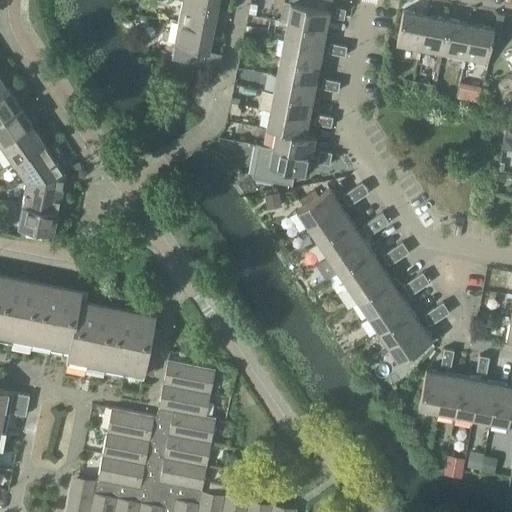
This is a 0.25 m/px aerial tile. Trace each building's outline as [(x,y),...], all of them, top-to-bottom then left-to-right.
[(178,22),(214,29),(218,7),(185,0),(182,0),(179,21),(178,22)] [(283,0),(279,20),(287,21),(319,28),(327,29),(331,11),(283,0)] [(250,2),(248,12),(255,13),(257,3),(250,2)] [(346,10),(337,8),(335,18),(344,20),(346,10)] [(420,50),(427,14),(403,10),(397,45),(420,50)] [(442,54),(449,19),(427,14),(420,50),(442,54)] [(465,58),(471,23),(449,19),(442,54),(465,58)] [(324,47),(327,29),(319,28),(287,21),(284,39),(319,46),(324,47)] [(178,22),(171,56),(202,62),(204,51),(209,52),(214,29),(178,22)] [(471,23),(465,58),(488,63),(495,27),(471,23)] [(320,65),(324,47),(319,46),(284,39),(280,57),(319,65),(320,65)] [(337,55),(339,45),(330,43),(328,53),(337,55)] [(339,45),(337,55),(345,57),(347,47),(339,45)] [(277,74),(317,82),(319,69),(320,65),(319,65),(280,57),(277,74)] [(273,92),(313,100),(317,82),(277,74),(273,92)] [(330,90),(332,80),(323,79),(321,89),(330,90)] [(414,79),(413,87),(435,92),(437,83),(414,79)] [(332,80),(330,90),(338,92),(340,82),(332,80)] [(461,81),(458,96),(481,100),(484,85),(461,81)] [(187,84),(178,89),(182,96),(191,91),(187,84)] [(0,118),(20,105),(8,88),(0,93),(0,118)] [(270,110),(310,118),(313,100),(273,92),(270,110)] [(0,144),(2,143),(32,123),(20,105),(0,118),(0,144)] [(310,118),(270,110),(266,128),(276,130),(306,136),(306,135),(310,118)] [(232,111),(231,119),(239,120),(240,112),(232,111)] [(323,125),(325,115),(316,114),(314,124),(323,125)] [(325,115),(323,125),(331,127),(333,117),(325,115)] [(14,161),(44,141),(32,123),(2,143),(14,161)] [(511,126),(507,125),(503,148),(511,149),(511,126)] [(273,147),(312,155),(316,137),(311,136),(306,135),(306,136),(276,130),(273,147)] [(44,141),(14,161),(27,180),(65,172),(44,141)] [(273,147),(259,145),(252,176),(292,183),(294,171),(309,174),(310,166),(317,163),(318,157),(312,155),(273,147)] [(329,165),(331,153),(320,151),(318,157),(317,163),(329,165)] [(65,172),(27,180),(22,203),(57,211),(65,173),(65,172)] [(499,172),(497,180),(506,182),(508,173),(499,172)] [(352,187),(359,197),(369,190),(362,180),(352,187)] [(296,209),(307,225),(319,216),(338,203),(340,202),(330,186),(296,209)] [(359,197),(352,187),(342,193),(349,204),(359,197)] [(279,191),(264,194),(266,203),(281,201),(279,191)] [(345,209),(340,202),(338,203),(319,216),(307,225),(317,240),(319,238),(350,217),(345,209)] [(57,211),(22,203),(18,225),(53,232),(57,211)] [(372,217),(379,227),(389,220),(382,210),(372,217)] [(327,255),(360,232),(350,217),(319,238),(317,240),(319,244),(327,255)] [(379,227),(372,217),(362,223),(369,234),(379,227)] [(337,270),(370,247),(360,232),(327,255),(315,262),(325,278),(337,270)] [(392,247),(399,257),(409,250),(402,240),(392,247)] [(347,285),(380,262),(370,247),(337,270),(347,285)] [(399,257),(392,247),(382,253),(389,264),(399,257)] [(380,262),(347,285),(357,300),(390,277),(380,262)] [(412,277),(419,287),(429,281),(422,271),(414,276),(412,277)] [(390,277),(357,300),(367,315),(400,292),(406,289),(402,284),(405,282),(400,281),(395,274),(390,277)] [(419,287),(412,277),(405,282),(402,284),(406,289),(409,294),(419,287)] [(81,304),(83,294),(0,278),(0,332),(71,346),(70,356),(155,373),(163,330),(155,328),(157,319),(81,304)] [(400,292),(367,315),(377,330),(410,307),(400,292)] [(432,307),(439,317),(449,311),(442,301),(432,307)] [(410,307),(377,330),(387,345),(420,322),(410,307)] [(439,317),(432,307),(422,314),(429,324),(439,317)] [(420,322),(387,345),(397,361),(431,338),(420,322)] [(442,355),(452,357),(454,348),(444,346),(442,355)] [(478,362),(488,364),(489,355),(479,353),(478,362)] [(452,357),(442,355),(440,363),(451,365),(452,357)] [(207,390),(207,392),(212,393),(215,377),(210,376),(212,368),(217,369),(217,367),(170,358),(168,370),(172,371),(170,382),(170,383),(207,390)] [(488,364),(478,362),(476,370),(486,372),(488,364)] [(436,410),(444,370),(426,366),(418,406),(436,410)] [(444,370),(436,410),(454,413),(462,373),(444,370)] [(472,417),(480,377),(462,373),(454,413),(472,417)] [(480,377),(472,417),(490,420),(497,380),(480,377)] [(511,383),(497,380),(490,420),(508,424),(511,403),(511,383)] [(161,404),(160,407),(170,409),(170,407),(207,415),(208,414),(210,400),(206,399),(207,392),(207,390),(170,383),(170,382),(165,381),(163,394),(168,395),(165,405),(161,404)] [(406,386),(396,396),(403,402),(412,390),(406,386)] [(0,436),(5,410),(24,414),(27,415),(31,394),(0,388),(0,436)] [(161,415),(159,415),(114,405),(110,421),(115,422),(114,430),(114,431),(156,439),(161,415)] [(156,439),(151,463),(146,487),(109,480),(107,488),(119,490),(142,495),(167,500),(164,511),(171,511),(176,491),(189,493),(191,486),(156,479),(161,454),(165,431),(170,409),(160,407),(159,415),(161,415),(156,439)] [(217,418),(217,417),(217,416),(208,414),(207,415),(170,407),(170,409),(165,431),(207,439),(207,441),(212,442),(215,426),(210,425),(212,417),(217,418)] [(151,463),(156,439),(114,431),(114,430),(109,429),(106,445),(111,446),(109,453),(109,455),(151,463)] [(165,431),(161,454),(203,463),(202,464),(207,465),(211,449),(206,448),(207,441),(207,439),(165,431)] [(146,487),(151,463),(109,455),(109,453),(104,452),(101,468),(106,469),(104,477),(99,476),(99,478),(109,480),(146,487)] [(156,479),(191,486),(203,488),(206,473),(201,472),(202,464),(203,463),(161,454),(156,479)] [(448,455),(445,471),(460,474),(463,458),(448,455)] [(485,455),(482,471),(494,474),(498,458),(485,455)] [(64,511),(89,511),(94,490),(96,490),(97,485),(71,480),(64,511)] [(114,511),(119,490),(107,488),(106,492),(96,490),(94,490),(89,511),(114,511)] [(138,511),(142,495),(119,490),(114,511),(138,511)] [(202,495),(189,493),(176,491),(171,511),(197,511),(200,500),(201,500),(202,495)] [(164,511),(167,500),(142,495),(138,511),(164,511)] [(221,511),(223,504),(224,505),(225,500),(212,497),(211,502),(201,500),(200,500),(197,511),(221,511)] [(221,511),(246,511),(247,509),(248,509),(249,504),(236,502),(235,507),(224,505),(223,504),(221,511)]
